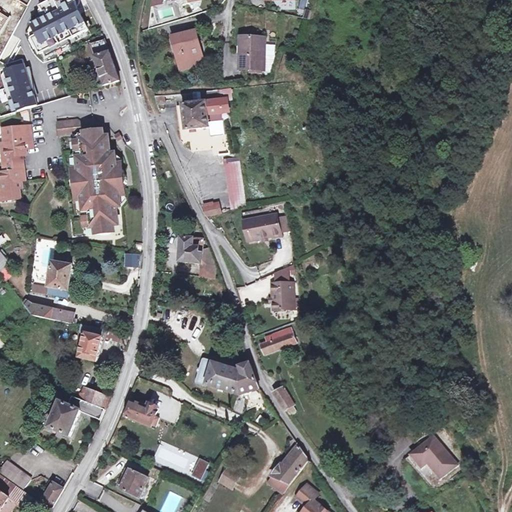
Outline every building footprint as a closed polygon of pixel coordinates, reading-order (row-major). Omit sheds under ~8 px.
[(40,36),(32,40),(33,40),(34,40),(42,55),(61,44),(64,49),(72,44),(70,39),(90,29),(77,6),(79,4),(80,1),(79,0),(55,0),(57,2),(42,10),(42,11),(43,10),(47,17),(33,24),(40,36)] [(205,59),(196,26),(173,32),(177,50),(180,49),(184,65),(205,59)] [(263,66),(265,33),(243,32),(242,50),(239,50),(239,65),(263,66)] [(91,47),(106,85),(121,80),(119,73),(115,62),(112,55),(106,40),(91,47)] [(272,74),(274,55),(266,55),(265,74),(272,74)] [(5,75),(15,111),(40,104),(31,75),(28,76),(25,69),(29,68),(26,58),(9,63),(11,69),(8,71),(5,75)] [(33,66),(29,68),(25,69),(28,76),(31,75),(31,74),(35,72),(33,66)] [(220,100),(218,86),(190,91),(191,104),(176,106),(180,132),(210,128),(209,125),(224,123),(222,112),(221,107),(227,105),(226,99),(220,100)] [(164,101),(163,95),(154,97),(156,104),(164,101)] [(60,138),(86,136),(85,134),(85,128),(78,122),(59,124),(60,138)] [(21,127),(23,145),(31,143),(28,126),(21,127)] [(0,200),(18,198),(17,188),(20,187),(19,182),(18,170),(22,170),(21,162),(20,155),(24,155),(23,145),(21,127),(1,129),(2,143),(4,157),(0,157),(1,164),(2,172),(0,171),(0,200)] [(114,227),(119,227),(117,209),(122,209),(120,192),(127,191),(126,188),(128,185),(127,178),(125,176),(124,173),(118,173),(116,156),(111,156),(109,139),(104,140),(104,133),(85,134),(86,136),(86,142),(82,143),(83,154),(84,160),(79,161),(80,174),(77,178),(74,178),(74,182),(73,184),(73,191),(76,193),(76,197),(80,196),(83,199),(85,213),(89,212),(90,219),(91,230),(96,229),(96,236),(115,234),(114,227)] [(229,155),(227,142),(217,143),(219,157),(229,155)] [(241,197),(239,164),(228,164),(230,198),(241,197)] [(217,191),(198,194),(202,203),(204,203),(218,201),(217,191)] [(275,230),(273,208),(243,211),(245,232),(257,231),(261,230),(267,230),(267,231),(275,230)] [(202,263),(203,249),(203,237),(182,236),(181,237),(177,237),(176,246),(181,247),(180,253),(179,261),(202,263)] [(217,265),(211,249),(203,249),(202,263),(217,265)] [(0,251),(0,269),(9,263),(0,251)] [(124,267),(140,267),(141,254),(125,253),(124,267)] [(272,265),(273,274),(286,272),(285,259),(272,265)] [(74,266),(54,262),(50,285),(71,289),(74,266)] [(201,276),(222,279),(217,265),(202,263),(201,276)] [(293,298),(290,272),(286,272),(273,274),(269,274),(271,288),(272,293),(272,301),(293,298)] [(49,285),(30,282),(29,289),(48,292),(49,285)] [(69,296),(71,289),(50,285),(49,293),(69,296)] [(26,304),(34,314),(77,324),(78,320),(72,318),(73,312),(34,303),(28,300),(26,304)] [(262,340),(295,332),(291,317),(266,323),(267,328),(260,330),(262,340)] [(104,337),(106,330),(83,325),(82,332),(87,333),(81,357),(98,361),(104,337)] [(133,337),(106,330),(104,337),(131,344),(133,337)] [(241,371),(206,361),(198,382),(235,394),(241,371)] [(242,371),(241,371),(235,394),(241,396),(246,394),(250,393),(255,404),(268,401),(259,388),(251,363),(241,366),(242,371)] [(277,376),(267,381),(277,398),(286,393),(277,376)] [(81,394),(80,399),(107,410),(112,398),(87,388),(84,395),(81,394)] [(246,394),(250,406),(255,404),(250,393),(246,394)] [(80,399),(73,396),(70,405),(62,401),(52,427),(72,436),(83,411),(102,420),(107,410),(80,399)] [(148,406),(135,401),(129,417),(133,419),(148,425),(152,427),(153,425),(156,426),(160,418),(156,416),(159,408),(149,404),(148,406)] [(433,445),(426,436),(407,453),(419,467),(424,462),(435,476),(452,461),(439,447),(436,450),(432,446),(433,445)] [(293,438),(289,443),(290,454),(294,456),(300,448),(293,438)] [(279,477),(293,484),(311,461),(306,455),(300,448),(294,456),(287,465),(284,463),(275,475),(277,476),(279,477)] [(204,458),(200,466),(208,470),(211,462),(204,458)] [(32,478),(16,467),(6,460),(0,469),(0,472),(11,481),(24,490),(32,478)] [(154,465),(150,474),(163,480),(167,471),(154,465)] [(200,466),(196,475),(204,479),(208,470),(200,466)] [(234,487),(242,474),(232,468),(224,481),(234,487)] [(141,497),(150,477),(132,469),(123,489),(141,497)] [(34,499),(10,482),(0,475),(0,474),(0,511),(13,511),(19,504),(27,510),(34,499)] [(272,482),(287,492),(293,484),(279,477),(277,476),(272,482)] [(52,511),(66,488),(53,481),(50,486),(53,488),(43,505),(52,511)] [(40,503),(43,505),(53,488),(50,486),(40,503)] [(326,511),(314,502),(319,496),(308,486),(297,499),(308,509),(305,511),(302,510),(300,511),(326,511)]
